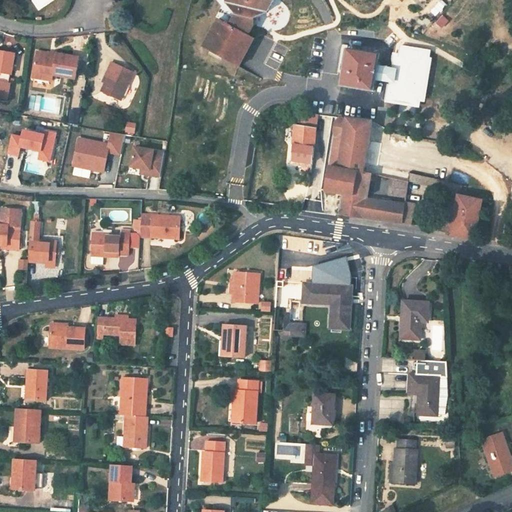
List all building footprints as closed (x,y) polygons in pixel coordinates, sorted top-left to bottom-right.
[(227,0),(228,5),(237,16),(231,27),(220,20),(216,28),(219,30),(207,51),(237,67),(252,38),(249,37),(255,27),(254,20),(267,14),(275,2),(274,0),(227,0)] [(216,28),(204,49),(207,51),(219,30),(216,28)] [(252,38),(237,67),(240,68),(255,40),(252,38)] [(348,50),(342,86),(374,91),(380,55),(348,50)] [(11,75),(15,54),(0,51),(0,98),(7,99),(10,85),(12,85),(13,79),(9,78),(10,75),(11,75)] [(75,79),(79,58),(56,54),(56,55),(36,52),(32,78),(52,81),(53,75),(75,79)] [(278,66),(283,69),(291,55),(286,52),(278,66)] [(111,63),(107,71),(110,72),(105,84),(101,92),(111,96),(119,100),(121,100),(133,73),(119,67),(111,63)] [(70,110),(68,122),(78,124),(80,111),(70,110)] [(330,167),(340,168),(348,120),(337,118),(330,167)] [(352,170),(364,172),(365,164),(372,122),(348,120),(340,168),(352,170)] [(135,134),(137,123),(127,121),(125,131),(135,134)] [(292,161),(312,164),(317,130),(296,126),(292,161)] [(22,138),(11,135),(7,154),(19,156),(21,147),(41,152),(39,160),(50,162),(56,134),(45,132),(45,136),(24,131),(22,138)] [(111,152),(119,153),(120,154),(124,133),(119,133),(111,131),(109,144),(78,138),(73,165),(104,171),(107,158),(104,157),(105,153),(107,154),(108,151),(111,152)] [(149,175),(160,177),(164,154),(154,152),(154,151),(134,147),(131,167),(141,168),(150,170),(149,175)] [(393,178),(409,182),(410,174),(365,164),(364,172),(373,174),(393,178)] [(330,167),(326,191),(342,194),(349,195),(352,170),(340,168),(330,167)] [(338,214),(403,224),(406,205),(392,203),(393,199),(381,198),(381,201),(369,199),(373,174),(364,172),(352,170),(349,195),(342,194),(338,214)] [(455,192),(461,193),(463,186),(449,181),(410,174),(409,182),(455,192)] [(407,198),(409,182),(393,178),(391,196),(407,198)] [(459,196),(460,196),(461,193),(455,192),(449,222),(454,222),(459,196)] [(475,240),(482,201),(460,196),(459,196),(454,222),(449,222),(448,221),(447,224),(433,220),(431,229),(451,234),(451,236),(452,236),(475,240)] [(403,224),(411,225),(415,204),(406,202),(406,205),(403,224)] [(7,249),(19,249),(21,209),(0,208),(0,211),(0,245),(7,246),(7,249)] [(181,217),(142,215),(141,221),(141,232),(140,236),(180,238),(181,217)] [(67,229),(67,219),(57,219),(56,229),(67,229)] [(141,221),(134,220),(133,228),(138,232),(141,232),(141,221)] [(31,221),(28,261),(48,262),(57,262),(58,241),(38,240),(38,234),(39,234),(40,222),(31,221)] [(111,256),(119,257),(119,254),(129,255),(130,231),(119,230),(119,235),(111,234),(92,234),(91,264),(103,265),(104,256),(111,256)] [(28,270),(28,259),(19,259),(19,270),(28,270)] [(259,273),(235,272),(233,303),(258,304),(259,273)] [(332,304),(331,310),(350,311),(352,287),(304,284),(302,302),(332,304)] [(300,288),(288,287),(288,295),(292,296),(300,296),(300,288)] [(271,311),(272,301),(261,300),(261,311),(271,311)] [(429,302),(403,301),(401,333),(401,339),(420,340),(421,333),(422,322),(428,322),(429,302)] [(350,311),(331,310),(330,328),(349,329),(350,311)] [(135,344),(135,342),(136,333),(137,320),(119,319),(111,319),(97,318),(96,333),(96,334),(119,335),(120,335),(120,342),(120,343),(135,344)] [(286,333),(286,337),(306,338),(306,333),(307,324),(291,323),(286,323),(286,333)] [(225,325),(224,333),(224,342),(217,342),(217,357),(243,358),(244,342),(244,333),(245,326),(225,325)] [(50,333),(49,342),(49,347),(84,349),(84,342),(85,333),(85,329),(50,327),(50,333)] [(164,333),(164,336),(173,337),(173,333),(173,328),(165,327),(164,333)] [(410,350),(409,359),(426,360),(426,351),(410,350)] [(260,360),(260,371),(271,372),(272,361),(260,360)] [(410,375),(409,395),(420,396),(419,416),(437,417),(437,415),(445,416),(448,397),(447,363),(417,361),(416,376),(410,375)] [(47,371),(28,370),(27,400),(46,401),(47,371)] [(122,378),(119,415),(126,415),(144,417),(147,379),(122,378)] [(257,381),(237,380),(236,391),(233,391),(231,422),(255,423),(257,381)] [(334,394),(315,393),(313,425),(329,426),(330,413),(333,413),(334,394)] [(41,410),(16,408),(15,427),(19,427),(18,442),(39,443),(41,410)] [(145,449),(147,417),(144,417),(126,415),(124,447),(145,449)] [(511,458),(503,433),(482,441),(495,476),(511,469),(511,458)] [(247,443),(264,444),(265,435),(248,434),(247,443)] [(396,462),(395,482),(417,484),(419,450),(416,450),(417,441),(399,440),(398,449),(397,449),(396,462)] [(225,442),(207,441),(206,463),(202,463),(201,482),(223,483),(225,442)] [(318,456),(318,446),(307,445),(307,458),(315,458),(315,455),(318,456)] [(266,462),(266,452),(257,452),(256,462),(266,462)] [(334,496),(336,456),(318,456),(315,455),(315,458),(312,505),(332,506),(333,496),(334,496)] [(16,477),(15,489),(35,490),(36,460),(14,459),(13,476),(16,477)] [(109,500),(111,500),(119,500),(129,501),(130,484),(130,466),(119,465),(111,465),(109,500)]
